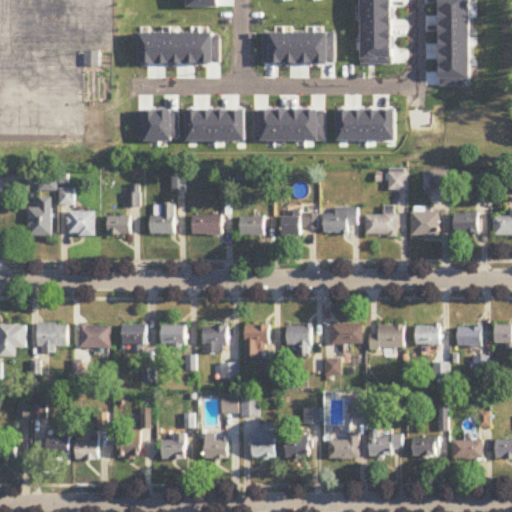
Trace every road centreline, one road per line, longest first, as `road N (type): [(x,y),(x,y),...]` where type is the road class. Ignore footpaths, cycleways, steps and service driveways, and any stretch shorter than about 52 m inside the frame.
road 1 (residential): [(0,281),(511,277)]
road 2 (residential): [(0,502),(511,501)]
